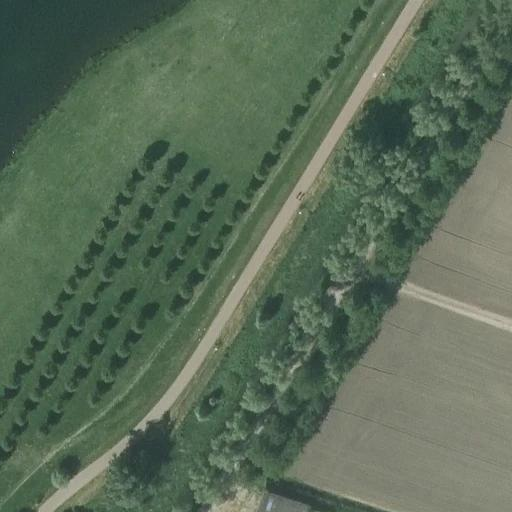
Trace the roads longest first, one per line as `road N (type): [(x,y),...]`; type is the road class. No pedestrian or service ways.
road 1 (unknown): [(384,0),(151,371),(96,425),(34,466),(0,505)]
road 2 (unclassified): [(205,511),(511,5)]
road 3 (track): [(356,263),(511,318)]
